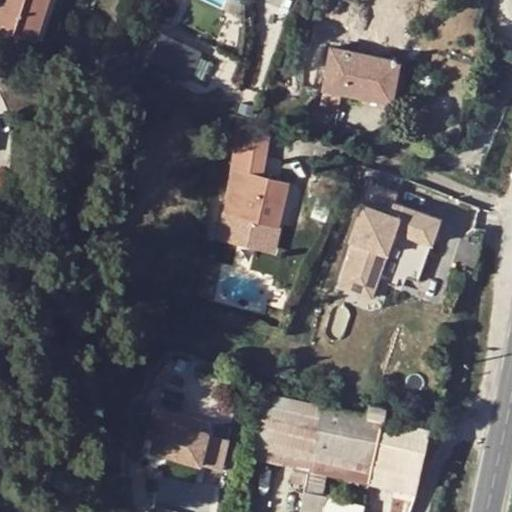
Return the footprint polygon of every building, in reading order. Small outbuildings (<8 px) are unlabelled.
[(0,0),(0,27),(35,39),(46,0),(0,0)] [(385,0),(368,0),(364,30),(363,37),(364,37),(379,41),(385,0)] [(168,30),(157,56),(210,79),(221,53),(168,30)] [(361,54),(330,48),(322,89),(389,101),(397,60),(361,54)] [(272,239),(282,180),(259,176),(266,138),(237,133),(217,244),(268,254),(272,239)] [(423,263),(438,219),(392,204),(388,215),(361,206),(349,242),(354,243),(339,288),(361,295),(367,278),(376,281),(386,251),(423,263)] [(371,298),(376,281),(367,278),(361,295),(371,298)] [(305,486),(299,511),(316,511),(325,474),(368,483),(371,464),(397,470),(393,489),(413,493),(427,428),(380,418),(383,407),(368,404),(365,414),(337,409),(324,406),(262,394),(249,459),(293,468),(290,483),(305,486)] [(326,394),(324,406),(337,409),(340,397),(326,394)] [(201,445),(153,433),(144,431),(139,452),(147,454),(144,465),(193,477),(201,445)] [(223,451),(201,445),(193,477),(214,483),(223,451)] [(397,470),(371,464),(368,483),(393,489),(397,470)] [(413,493),(393,489),(391,498),(411,503),(413,493)]
